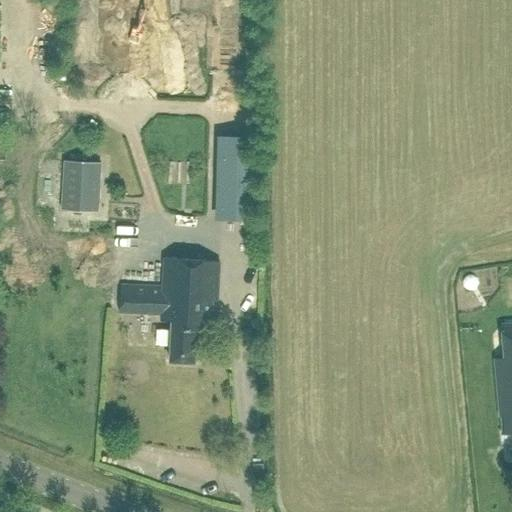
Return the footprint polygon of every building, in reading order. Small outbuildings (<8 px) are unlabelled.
[(250,221),(253,165),(250,164),(250,149),(230,148),(228,179),(223,179),(221,220),(250,221)] [(63,161),(60,209),(98,211),(101,163),(63,161)] [(179,163),(180,187),(196,186),(195,162),(179,163)] [(215,331),(219,261),(164,258),(162,287),(121,285),(119,312),(161,315),(160,321),(172,321),(171,330),(160,330),(159,345),(170,345),(170,361),(194,362),(196,330),(215,331)] [(511,323),(501,325),(504,358),(494,358),(501,434),(511,433),(511,323)]
